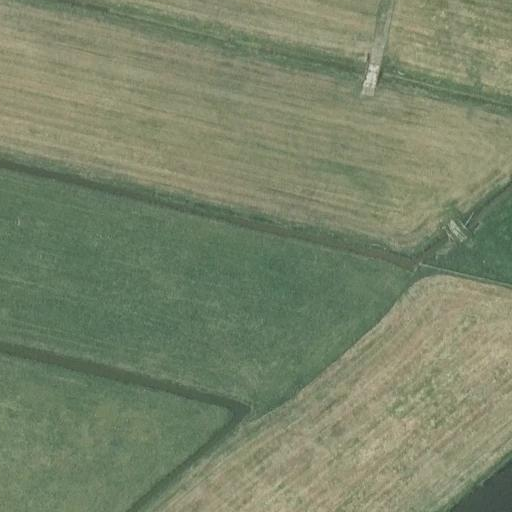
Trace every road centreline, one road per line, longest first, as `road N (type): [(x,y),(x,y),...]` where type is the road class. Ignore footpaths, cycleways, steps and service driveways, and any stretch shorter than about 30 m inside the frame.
road 1 (track): [(511,265),(463,243),(366,95),(389,0)]
road 2 (track): [(404,511),(511,419)]
